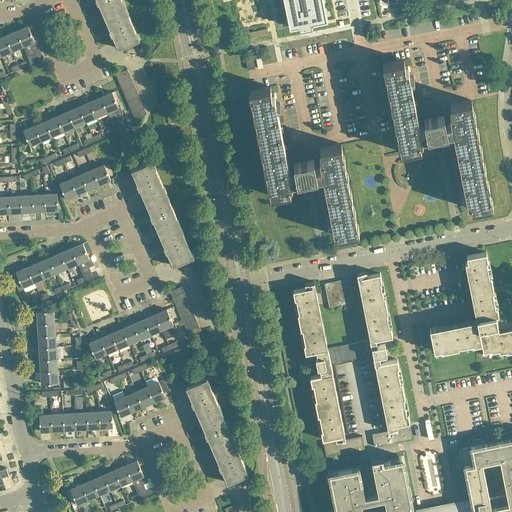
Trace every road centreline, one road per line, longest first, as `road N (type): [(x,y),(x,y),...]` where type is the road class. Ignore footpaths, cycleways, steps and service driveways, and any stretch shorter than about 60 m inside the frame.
road 1 (tertiary): [(177,0),(235,281)]
road 2 (tertiary): [(241,279),(186,0)]
road 3 (residential): [(241,279),(511,228)]
road 4 (tertiary): [(287,511),(241,279)]
road 5 (tertiary): [(235,281),(280,511)]
road 6 (residential): [(37,490),(0,333)]
